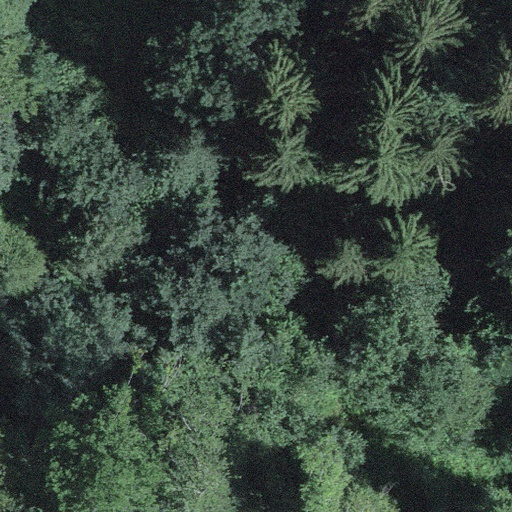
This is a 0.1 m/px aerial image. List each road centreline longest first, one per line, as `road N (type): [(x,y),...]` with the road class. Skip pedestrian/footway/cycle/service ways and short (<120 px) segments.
road 1 (track): [(0,244),(37,280),(127,335),(308,402),(364,440),(407,511)]
road 2 (track): [(335,420),(511,468)]
